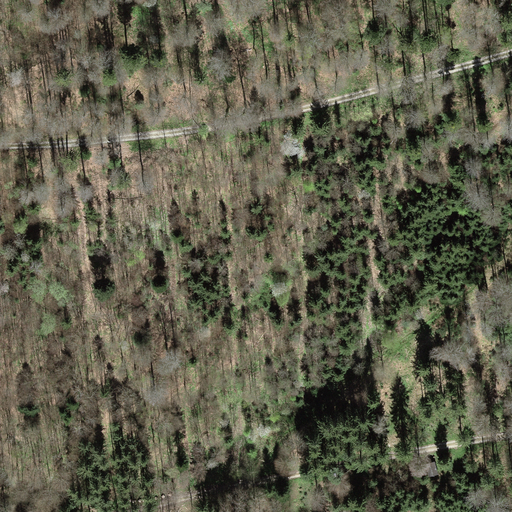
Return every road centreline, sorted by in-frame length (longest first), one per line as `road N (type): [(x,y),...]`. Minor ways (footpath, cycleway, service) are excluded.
road 1 (track): [(511,54),(221,124),(64,145),(0,145)]
road 2 (track): [(511,435),(291,475),(145,511)]
